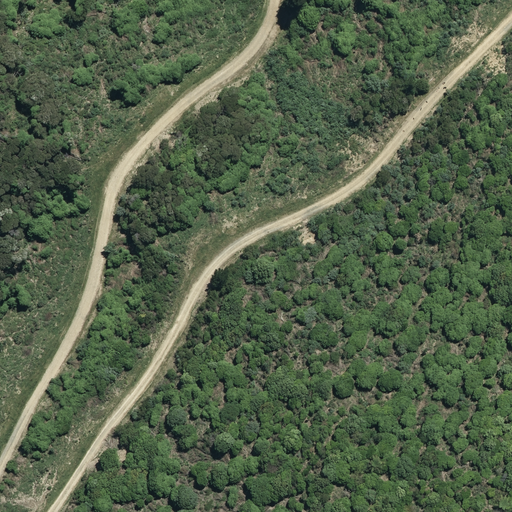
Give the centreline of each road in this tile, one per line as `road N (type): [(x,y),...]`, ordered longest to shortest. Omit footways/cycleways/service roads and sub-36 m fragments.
road 1 (track): [(50,511),(148,375),(213,265),(367,173),(511,17)]
road 2 (track): [(274,0),(253,48),(179,106),(114,182),(77,325),(0,470)]
